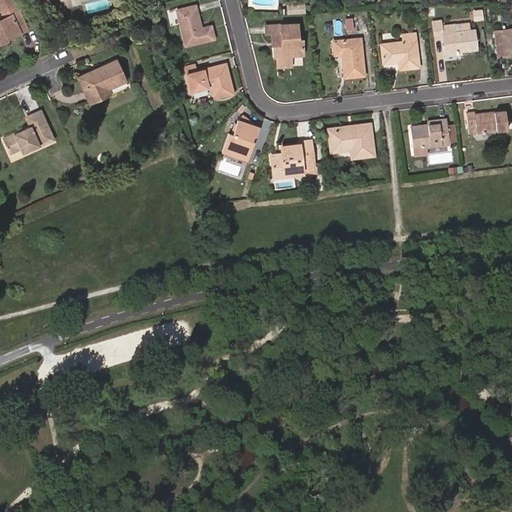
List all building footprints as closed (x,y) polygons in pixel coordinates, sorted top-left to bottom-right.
[(162,4),(153,6),(155,12),(164,10),(162,4)] [(214,38),(211,26),(200,29),(194,7),(177,11),(185,46),(203,41),(214,38)] [(0,41),(6,39),(27,29),(19,13),(0,21),(0,41)] [(445,52),(460,50),(475,48),(473,30),(454,32),(454,25),(442,26),(441,19),(432,21),(434,35),(443,33),(445,52)] [(351,31),(350,21),(343,22),(344,32),(351,31)] [(298,40),(296,24),(265,26),(266,32),(271,32),(273,56),(276,56),(277,66),(291,65),(290,55),(302,54),(301,40),(298,40)] [(511,54),(511,29),(495,32),(498,57),(511,54)] [(363,75),(360,39),(333,41),(335,54),(342,53),(345,76),(363,75)] [(418,67),(415,41),(381,45),(383,63),(398,61),(400,69),(418,67)] [(78,77),(90,102),(110,93),(108,89),(125,80),(116,61),(78,77)] [(196,71),(186,74),(190,92),(211,86),(214,97),(233,93),(225,64),(196,71)] [(184,67),(186,74),(196,71),(194,65),(184,67)] [(44,130),(48,128),(41,111),(27,117),(31,126),(4,139),(10,153),(21,148),(29,144),(31,149),(49,141),(44,130)] [(476,132),(507,128),(505,112),(475,115),(474,112),(467,113),(468,125),(476,124),(476,132)] [(254,135),(256,135),(259,127),(241,114),(238,120),(233,135),(228,133),(222,149),(249,158),(254,142),(252,141),(254,135)] [(423,129),(422,125),(411,127),(413,147),(426,146),(449,143),(449,141),(447,125),(446,119),(438,119),(439,123),(428,125),(428,129),(423,129)] [(372,155),(369,125),(329,130),(331,150),(350,148),(352,157),(372,155)] [(447,125),(449,141),(456,140),(454,125),(447,125)] [(53,139),(48,128),(44,130),(49,141),(53,139)] [(282,157),(271,159),(274,177),(303,174),(302,168),(313,166),(310,141),(299,142),(299,144),(280,146),(281,153),(282,157)] [(29,144),(21,148),(23,153),(31,149),(29,144)] [(427,153),(426,146),(413,147),(414,155),(427,153)] [(249,158),(222,149),(221,153),(247,162),(249,158)] [(225,159),(222,167),(240,173),(243,165),(225,159)]
